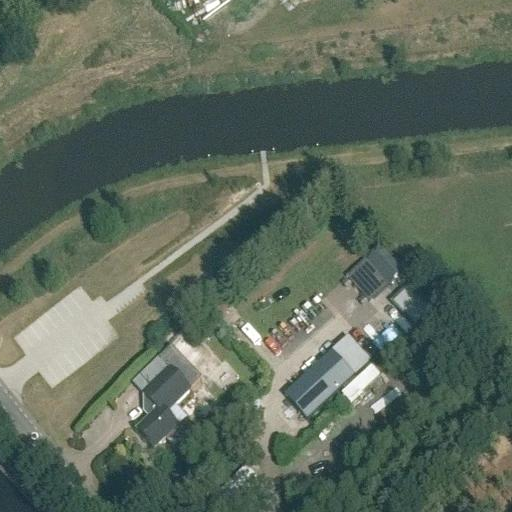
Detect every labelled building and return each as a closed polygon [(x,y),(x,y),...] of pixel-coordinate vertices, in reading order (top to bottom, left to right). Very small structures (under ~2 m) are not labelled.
[(381,251),(368,263),(389,287),(402,274),(381,251)] [(422,325),(439,306),(416,286),(400,305),(422,325)] [(362,346),(372,358),(389,343),(379,331),(362,346)] [(332,355),(284,400),(307,424),(354,380),(332,355)] [(148,418),(136,431),(154,451),(165,440),(174,450),(187,438),(178,429),(179,428),(166,414),(189,393),(159,360),(133,385),(142,394),(151,404),(143,412),(148,418)] [(380,378),(371,369),(342,396),(350,405),(380,378)]
